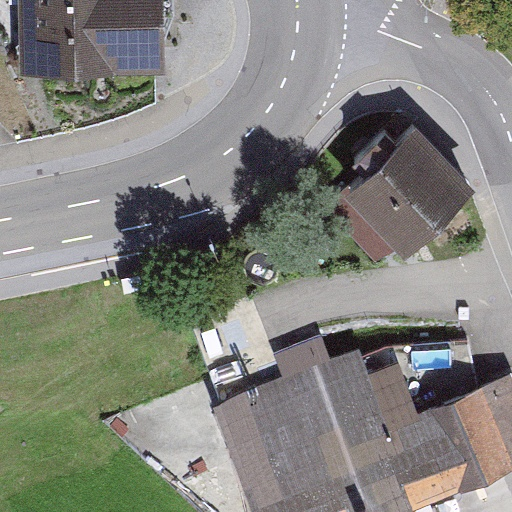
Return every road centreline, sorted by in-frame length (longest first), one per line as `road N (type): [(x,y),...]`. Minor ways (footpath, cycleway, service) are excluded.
road 1 (secondary): [(0,224),(136,196),(213,168),(255,134),(283,86),(298,3)]
road 2 (tertiary): [(298,3),(438,56),(476,80),(511,144)]
